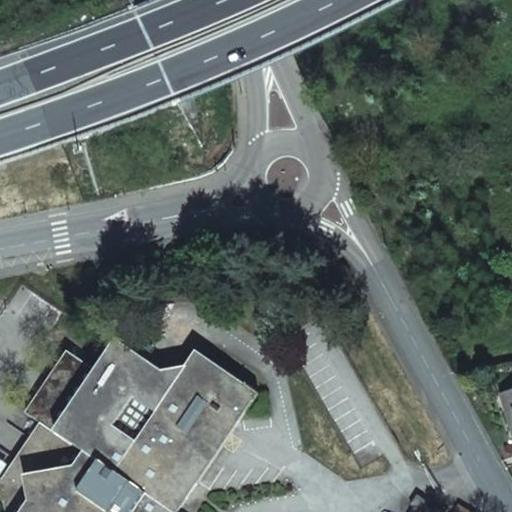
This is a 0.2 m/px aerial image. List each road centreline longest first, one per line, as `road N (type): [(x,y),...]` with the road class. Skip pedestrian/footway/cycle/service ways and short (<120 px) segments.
road 1 (trunk): [(0,134),(162,75),(315,0)]
road 2 (unclassified): [(369,259),(509,511)]
road 3 (trunk): [(205,0),(0,83)]
road 4 (unclassified): [(165,215),(0,248)]
road 5 (unclassified): [(314,158),(305,126),(260,51)]
